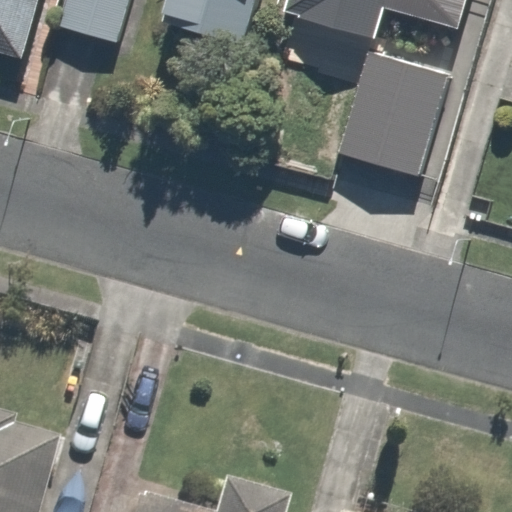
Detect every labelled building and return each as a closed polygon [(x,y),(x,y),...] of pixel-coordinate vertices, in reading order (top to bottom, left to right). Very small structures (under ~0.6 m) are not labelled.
[(0,0),(0,48),(17,53),(30,0),(0,0)] [(58,0),(51,29),(124,46),(135,4),(135,0),(58,0)] [(248,0),(135,0),(135,4),(242,30),(248,0)] [(372,0),(370,7),(453,28),(460,0),(372,0)] [(450,77),(370,54),(340,154),(419,178),(450,77)] [(30,511),(54,431),(0,415),(0,511),(30,511)] [(269,511),(275,490),(218,475),(209,509),(146,492),(140,511),(269,511)]
